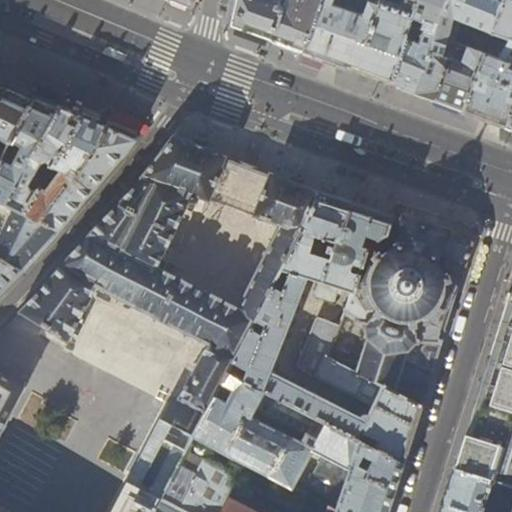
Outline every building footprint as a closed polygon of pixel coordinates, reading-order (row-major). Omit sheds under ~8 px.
[(167,0),(189,9),(191,8),(192,8),(192,7),(193,0),(167,0)] [(302,52),(319,0),(237,0),(231,26),(265,38),(302,52)] [(354,71),(379,0),(319,0),(302,52),(328,62),(354,71)] [(369,77),(390,85),(417,0),(379,0),(354,71),(369,77)] [(401,88),(414,93),(445,0),(417,0),(390,85),(401,88)] [(445,0),(414,93),(437,101),(462,111),(483,53),(447,39),(453,21),(491,34),(502,0),(445,0)] [(492,122),(505,127),(511,109),(511,63),(510,63),(511,57),(511,0),(502,0),(491,34),(509,41),(504,57),(498,55),(496,59),(483,53),(462,111),(476,116),(492,122)] [(0,82),(0,156),(9,140),(33,97),(0,82)] [(43,101),(33,97),(9,140),(21,146),(11,165),(0,158),(0,202),(3,204),(30,151),(55,106),(43,101)] [(64,110),(55,106),(30,151),(3,204),(22,213),(34,192),(27,189),(27,184),(37,164),(44,160),(50,164),(51,162),(79,116),(64,110)] [(91,121),(79,116),(51,162),(60,169),(44,192),(37,187),(34,192),(22,213),(37,221),(73,173),(104,127),(91,121)] [(116,132),(104,127),(73,173),(37,221),(58,231),(67,221),(77,209),(122,156),(123,157),(135,141),(134,139),(116,132)] [(184,511),(161,500),(226,373),(317,194),(244,166),(173,139),(156,159),(141,178),(142,179),(87,239),(19,311),(67,339),(95,286),(208,344),(133,487),(131,486),(117,511),(11,511),(0,505),(0,430),(26,385),(0,370),(0,511),(184,511)] [(421,407),(395,393),(381,387),(356,373),(327,358),(340,326),(319,318),(317,319),(297,366),(372,405),(364,421),(271,368),(307,278),(319,281),(315,292),(316,296),(332,301),(335,300),(339,288),(352,293),(353,291),(354,291),(368,251),(373,253),(378,239),(386,235),(392,218),(352,205),(317,194),(226,373),(402,465),(411,436),(421,407)] [(37,255),(58,231),(37,221),(22,213),(3,204),(0,202),(0,259),(22,272),(37,255)] [(404,362),(433,370),(444,332),(443,331),(462,269),(463,269),(472,243),(467,241),(461,239),(452,235),(448,234),(427,227),(392,218),(386,235),(378,239),(373,253),(368,251),(354,291),(353,291),(352,293),(344,316),(365,327),(369,340),(367,340),(356,373),(381,387),(395,393),(404,362)] [(0,293),(22,272),(0,259),(0,293)] [(511,295),(509,294),(501,321),(491,350),(465,435),(454,469),(493,482),(511,487),(511,295)] [(83,355),(153,392),(171,356),(101,320),(83,355)] [(330,508),(338,511),(387,511),(393,496),(402,465),(226,373),(161,500),(184,511),(221,511),(229,498),(238,480),(270,496),(277,481),(292,489),(311,451),(322,457),(309,480),(312,488),(334,499),(330,508)] [(68,511),(104,511),(124,467),(114,463),(126,436),(69,412),(46,465),(16,453),(3,484),(68,511)] [(444,499),(440,511),(511,511),(511,504),(509,511),(482,511),(493,482),(454,469),(444,499)] [(298,511),(307,495),(302,491),(295,501),(291,500),(288,506),(298,511)] [(255,511),(229,498),(221,511),(255,511)]
